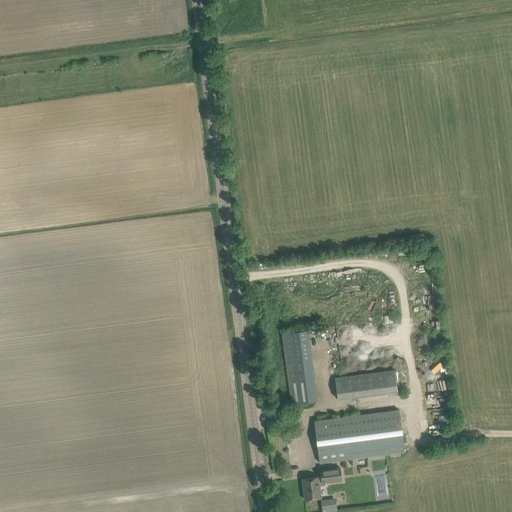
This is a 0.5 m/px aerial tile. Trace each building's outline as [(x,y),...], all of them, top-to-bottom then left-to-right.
[(308,330),(292,332),(282,333),(292,404),(317,401),(308,330)] [(335,378),(337,400),(396,391),(393,370),(335,378)] [(319,463),(405,451),(399,410),(314,421),(319,463)] [(321,477),(302,479),(305,500),(321,498),(319,486),(326,485),(326,483),(341,481),(340,468),(320,470),(321,477)] [(336,498),(322,500),(323,511),(337,510),(336,498)]
